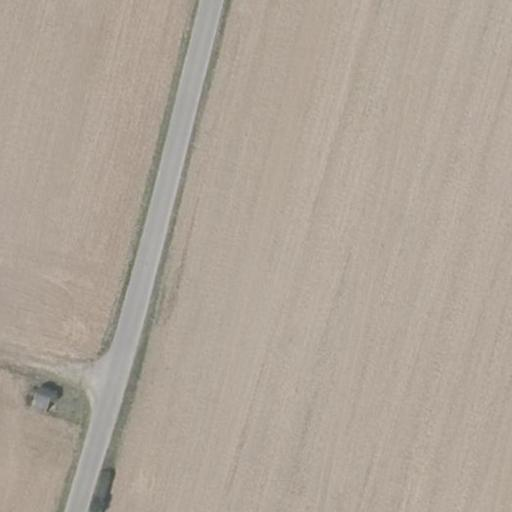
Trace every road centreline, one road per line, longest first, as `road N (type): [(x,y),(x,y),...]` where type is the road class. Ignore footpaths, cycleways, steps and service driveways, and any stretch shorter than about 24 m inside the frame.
road 1 (unclassified): [(211,0),(122,405),(89,511)]
road 2 (track): [(123,400),(0,367)]
